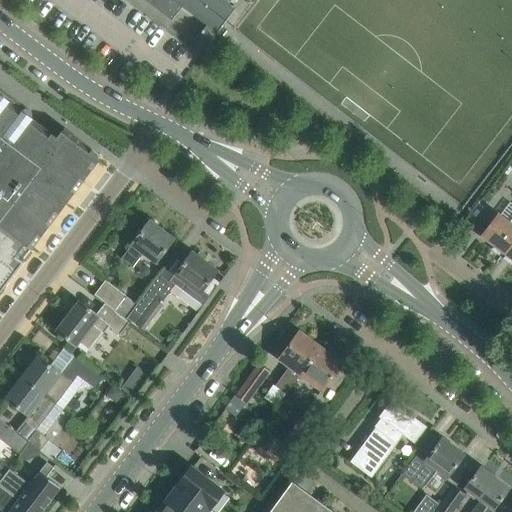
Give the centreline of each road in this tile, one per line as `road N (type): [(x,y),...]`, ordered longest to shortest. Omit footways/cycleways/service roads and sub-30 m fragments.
road 1 (tertiary): [(250,307),(95,511)]
road 2 (residential): [(131,160),(0,335)]
road 3 (tertiary): [(155,121),(73,78),(0,22)]
road 4 (residential): [(392,347),(306,467),(323,478)]
